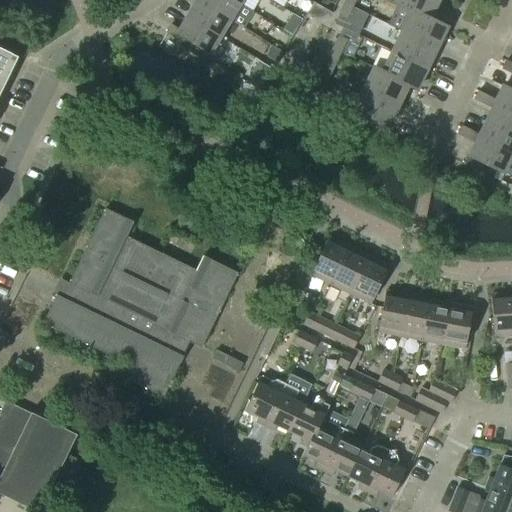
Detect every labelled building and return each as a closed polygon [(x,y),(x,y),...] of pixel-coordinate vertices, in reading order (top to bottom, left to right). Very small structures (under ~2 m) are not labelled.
[(185,0),(194,5),(187,17),(222,38),(232,22),(195,0),(185,0)] [(195,0),(232,22),(242,5),(233,0),(195,0)] [(233,0),(242,5),(252,11),(258,0),(233,0)] [(367,0),(364,11),(376,15),(380,2),(373,0),(367,0)] [(438,0),(395,0),(395,2),(429,19),(438,0)] [(447,28),(429,19),(395,2),(394,5),(409,12),(400,31),(436,49),(447,28)] [(328,18),(330,14),(313,3),(306,13),(318,19),(328,18)] [(346,20),(352,8),(343,3),(337,16),(346,20)] [(380,43),(387,31),(359,16),(352,29),(380,43)] [(179,30),(170,25),(165,33),(174,38),(176,35),(211,57),(222,38),(187,17),(179,30)] [(317,38),(323,28),(309,21),(292,51),(308,60),(319,39),(317,38)] [(342,29),(332,49),(341,53),(347,41),(345,40),(349,32),(342,29)] [(390,52),(427,69),(436,49),(400,31),(390,52)] [(266,57),(276,63),(282,53),(272,47),(266,57)] [(0,71),(0,72),(1,70),(0,69),(0,65),(5,54),(8,56),(9,54),(0,49),(0,71)] [(335,65),(341,53),(332,49),(326,61),(335,65)] [(371,68),(416,91),(427,69),(390,52),(381,70),(373,66),(371,68)] [(503,87),(511,91),(511,69),(503,65),(501,70),(511,74),(511,90),(503,86),(503,87)] [(361,90),(397,107),(407,87),(416,91),(371,68),(361,90)] [(335,75),(331,74),(322,70),(312,91),(321,95),(327,83),(330,84),(335,75)] [(327,83),(321,95),(329,99),(335,87),(330,84),(327,83)] [(511,91),(503,87),(496,100),(477,91),(476,95),(511,112),(511,91)] [(351,110),(388,128),(397,107),(361,90),(351,110)] [(486,122),(511,134),(511,112),(476,95),(474,100),(492,108),(486,122)] [(459,129),(511,154),(511,134),(486,122),(481,135),(461,126),(459,129)] [(469,157),(503,174),(511,155),(511,154),(459,129),(457,134),(475,143),(469,157)] [(130,246),(137,226),(106,215),(81,280),(90,284),(84,299),(100,305),(124,243),(130,246)] [(349,247),(328,237),(310,276),(330,286),(349,247)] [(350,295),(368,257),(349,247),(330,286),(350,295)] [(370,305),(389,267),(368,257),(350,295),(370,305)] [(170,338),(208,354),(240,280),(204,265),(199,277),(164,263),(157,280),(149,277),(147,283),(158,288),(160,282),(174,288),(170,298),(185,304),(170,338)] [(408,296),(385,291),(377,333),(400,338),(408,296)] [(511,293),(490,295),(493,338),(511,336),(511,293)] [(420,342),(429,300),(408,296),(400,338),(420,342)] [(442,346),(450,304),(429,300),(420,342),(442,346)] [(464,350),(472,308),(450,304),(442,346),(464,350)] [(45,333),(178,383),(186,360),(54,310),(45,333)] [(300,324),(309,328),(316,315),(306,311),(300,324)] [(326,320),(316,315),(309,328),(319,333),(326,320)] [(292,344),(302,349),(308,336),(298,331),(292,344)] [(343,345),(353,350),(359,337),(349,332),(343,345)] [(318,340),(308,336),(302,349),(312,353),(318,340)] [(342,352),(336,365),(346,370),(352,357),(342,352)] [(219,358),(215,368),(239,377),(243,366),(219,358)] [(377,383),(386,387),(393,374),(383,369),(377,383)] [(342,375),(334,372),(331,380),(338,383),(342,375)] [(289,374),(285,384),(264,427),(273,431),(276,426),(288,432),(305,399),(311,385),(289,374)] [(393,374),(386,387),(396,392),(403,379),(393,374)] [(264,427),(285,384),(276,380),(270,383),(260,378),(244,411),(257,417),(255,422),(264,427)] [(355,380),(349,392),(358,397),(364,385),(355,380)] [(427,391),(447,402),(450,403),(456,392),(433,380),(427,391)] [(358,397),(368,402),(375,390),(364,385),(358,397)] [(420,388),(414,400),(441,413),(447,402),(427,391),(420,388)] [(305,399),(288,432),(300,438),(298,443),(306,447),(307,447),(319,422),(321,423),(325,414),(329,406),(319,401),(314,403),(305,399)] [(0,495),(34,511),(39,511),(48,494),(67,455),(76,436),(4,401),(0,410),(0,495)] [(401,418),(407,407),(398,402),(392,413),(401,418)] [(417,411),(407,407),(401,418),(411,423),(417,411)] [(313,467),(322,472),(343,429),(348,420),(328,410),(325,414),(321,423),(319,422),(307,447),(306,447),(302,456),(316,462),(313,467)] [(334,471),(346,477),(362,443),(354,439),(352,434),(343,429),(322,472),(332,476),(334,471)] [(356,488),(365,492),(386,450),(377,446),(372,448),(362,443),(346,477),(359,483),(356,488)] [(386,450),(365,492),(375,497),(377,492),(391,498),(407,465),(397,460),(395,455),(386,450)] [(62,501),(81,462),(67,455),(48,494),(62,501)] [(484,488),(489,490),(511,498),(511,457),(503,455),(499,465),(498,465),(493,479),(488,477),(484,488)] [(233,490),(238,481),(229,477),(224,486),(233,490)] [(456,488),(451,500),(483,511),(511,511),(511,498),(489,490),(485,502),(480,500),(478,496),(456,488)] [(483,511),(451,500),(447,511),(483,511)]
